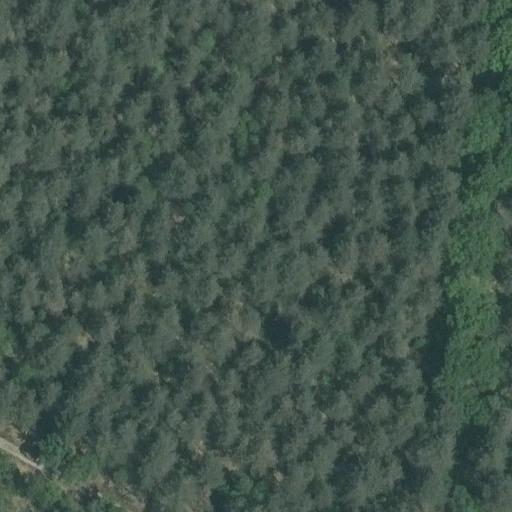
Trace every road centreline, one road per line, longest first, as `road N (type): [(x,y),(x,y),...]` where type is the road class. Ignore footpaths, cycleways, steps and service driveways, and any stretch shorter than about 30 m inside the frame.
road 1 (track): [(460,511),(511,76)]
road 2 (track): [(139,511),(0,433)]
